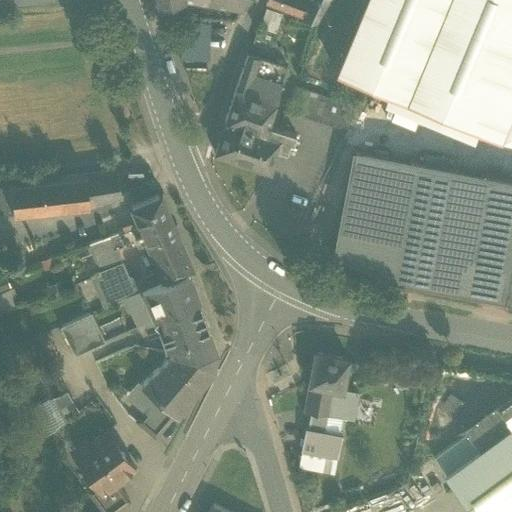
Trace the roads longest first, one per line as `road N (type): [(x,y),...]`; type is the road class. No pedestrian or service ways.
road 1 (tertiary): [(511,343),(371,318),(277,284)]
road 2 (residential): [(178,148),(198,141),(257,0)]
road 3 (tertiary): [(277,284),(235,253),(204,211),(178,148)]
road 4 (tertiary): [(165,511),(237,372)]
road 5 (tertiary): [(178,148),(128,0)]
road 6 (residential): [(281,511),(237,372)]
